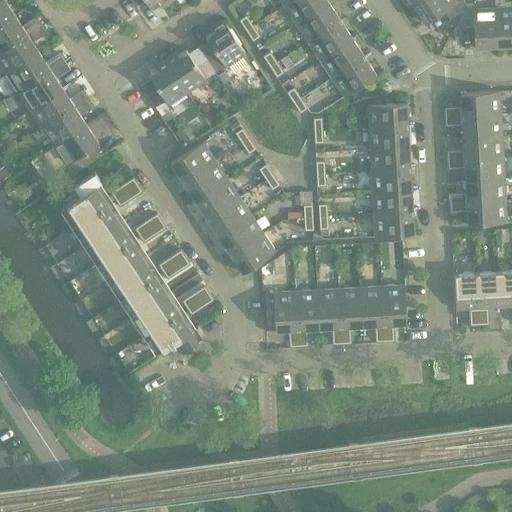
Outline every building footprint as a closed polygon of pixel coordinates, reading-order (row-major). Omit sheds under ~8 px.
[(0,0),(0,26),(16,16),(5,0),(0,0)] [(131,0),(136,6),(145,0),(146,0),(152,9),(159,4),(161,7),(171,0),(131,0)] [(327,0),(292,0),(284,6),(296,24),(329,2),(327,0)] [(457,0),(419,0),(413,4),(425,23),(444,11),(455,27),(466,4),(464,0),(459,0),(458,1),(457,0)] [(329,2),(296,24),(308,42),(341,20),(329,2)] [(466,4),(455,27),(474,26),(475,48),(498,47),(496,8),(474,9),(473,3),(466,4)] [(511,6),(496,8),(498,47),(511,46),(511,6)] [(240,20),(247,31),(254,26),(247,15),(240,20)] [(16,16),(0,26),(0,52),(28,34),(16,16)] [(26,24),(31,32),(42,25),(36,17),(26,24)] [(341,20),(308,42),(320,60),(353,38),(341,20)] [(209,40),(199,47),(216,72),(246,53),(225,21),(212,29),(214,31),(206,37),(209,40)] [(31,32),(36,40),(47,33),(42,25),(31,32)] [(254,26),(247,31),(253,41),(261,36),(254,26)] [(28,34),(0,52),(0,63),(7,74),(39,52),(28,34)] [(353,38),(320,60),(332,78),(365,56),(353,38)] [(177,52),(166,59),(187,91),(216,72),(199,47),(189,53),(187,49),(179,54),(177,52)] [(263,56),(270,67),(278,62),(271,51),(263,56)] [(39,52),(7,74),(18,92),(51,70),(39,52)] [(50,60),(55,68),(65,61),(60,53),(50,60)] [(365,56),(332,78),(344,96),(377,75),(365,56)] [(187,91),(166,59),(155,67),(157,69),(149,74),(152,78),(142,85),(158,110),(187,91)] [(55,68),(60,76),(71,69),(65,61),(55,68)] [(278,62),(270,67),(277,77),(285,72),(278,62)] [(51,70),(18,92),(30,110),(63,88),(51,70)] [(225,71),(219,74),(225,84),(231,80),(225,71)] [(287,92),(294,103),(301,98),(294,87),(287,92)] [(63,88),(30,110),(42,128),(75,106),(63,88)] [(73,96),(79,104),(89,97),(84,89),(73,96)] [(461,93),(462,116),(501,114),(500,91),(461,93)] [(89,97),(79,104),(75,106),(42,128),(54,146),(87,124),(80,114),(94,105),(89,97)] [(301,98),(294,103),(301,113),(308,108),(301,98)] [(368,105),(369,127),(408,125),(407,103),(368,105)] [(458,116),(457,106),(445,107),(445,117),(458,116)] [(501,114),(462,116),(463,137),(503,135),(501,114)] [(458,126),(458,116),(445,117),(446,126),(458,126)] [(314,118),(315,131),(323,130),(323,118),(314,118)] [(87,124),(54,146),(66,164),(61,167),(68,178),(87,165),(80,156),(99,143),(87,124)] [(189,124),(177,133),(183,142),(196,134),(189,124)] [(408,125),(369,127),(370,149),(410,147),(408,125)] [(235,133),(242,143),(250,138),(243,128),(235,133)] [(323,130),(315,131),(315,143),(324,143),(323,130)] [(463,137),(464,159),(504,157),(503,135),(463,137)] [(250,138),(242,143),(249,154),(257,149),(250,138)] [(171,163),(183,182),(216,160),(204,142),(171,163)] [(410,147),(370,149),(372,171),(411,168),(410,147)] [(460,159),(460,150),(447,150),(448,160),(460,159)] [(504,157),(464,159),(466,180),(505,178),(504,157)] [(461,169),(460,159),(448,160),(448,169),(461,169)] [(216,160),(183,182),(195,200),(228,179),(216,160)] [(316,161),(317,174),(326,173),(325,161),(316,161)] [(259,169),(266,179),(273,175),(266,164),(259,169)] [(3,166),(0,168),(0,181),(9,175),(3,166)] [(411,168),(372,171),(373,192),(412,190),(411,168)] [(81,195),(67,204),(79,224),(109,204),(97,185),(102,182),(96,172),(75,186),(81,195)] [(326,173),(317,174),(318,186),(327,186),(326,173)] [(273,175),(266,179),(273,190),(280,185),(273,175)] [(134,177),(123,184),(128,191),(139,184),(134,177)] [(466,180),(467,202),(506,200),(505,178),(466,180)] [(7,179),(1,183),(9,194),(14,190),(7,179)] [(228,179),(195,200),(207,218),(240,196),(228,179)] [(111,192),(116,199),(128,191),(123,184),(111,192)] [(139,184),(128,191),(133,199),(143,192),(139,184)] [(412,190),(373,192),(374,214),(413,211),(412,190)] [(128,191),(116,199),(121,206),(133,199),(128,191)] [(462,202),(462,193),(450,193),(450,203),(462,202)] [(240,196),(207,218),(219,236),(252,215),(240,196)] [(506,200),(467,202),(468,224),(507,222),(506,200)] [(463,212),(462,202),(450,203),(451,212),(463,212)] [(109,204),(79,224),(91,242),(121,222),(109,204)] [(319,204),(319,217),(328,217),(328,204),(319,204)] [(304,205),(305,218),(313,217),(313,205),(304,205)] [(413,211),(374,214),(375,236),(415,234),(413,211)] [(158,213),(147,220),(152,227),(162,220),(158,213)] [(252,215),(219,236),(231,254),(264,233),(252,215)] [(313,217),(305,218),(305,230),(314,230),(313,217)] [(328,217),(319,217),(320,230),(329,229),(328,217)] [(135,228),(139,235),(152,227),(147,220),(135,228)] [(162,220),(152,227),(156,235),(167,228),(162,220)] [(121,222),(91,242),(103,260),(133,240),(121,222)] [(152,227),(139,235),(144,243),(156,235),(152,227)] [(264,233),(231,254),(243,273),(276,251),(264,233)] [(133,240),(103,260),(115,278),(145,258),(133,240)] [(181,249),(171,256),(175,264),(186,257),(181,249)] [(159,264),(163,272),(175,264),(171,256),(159,264)] [(186,257),(175,264),(180,271),(191,264),(186,257)] [(145,258),(115,278),(127,296),(157,276),(145,258)] [(175,264),(163,272),(168,279),(180,271),(175,264)] [(511,270),(498,271),(501,307),(511,306),(511,270)] [(477,273),(479,308),(501,307),(498,271),(477,273)] [(479,308),(477,273),(454,274),(456,310),(479,308)] [(157,276),(127,296),(139,314),(169,294),(157,276)] [(405,285),(382,286),(384,325),(407,324),(405,285)] [(205,286),(194,292),(199,300),(210,293),(205,286)] [(382,286),(361,287),(363,326),(384,325),(382,286)] [(361,287),(339,288),(341,327),(363,326),(361,287)] [(339,288),(318,290),(320,329),(341,327),(339,288)] [(318,290),(296,291),(298,330),(320,329),(318,290)] [(298,330),(296,291),(274,292),(276,331),(298,330)] [(182,300),(187,308),(199,300),(194,292),(182,300)] [(210,293),(199,300),(204,307),(214,300),(210,293)] [(169,294),(139,314),(150,332),(180,312),(169,294)] [(199,300),(187,308),(192,315),(204,307),(199,300)] [(180,312),(150,332),(163,351),(177,342),(183,351),(206,336),(198,325),(192,329),(180,312)] [(489,312),(479,313),(480,325),(490,324),(489,312)] [(479,313),(470,313),(470,326),(480,325),(479,313)] [(385,329),(375,330),(376,342),(385,342),(385,329)] [(394,329),(385,329),(385,342),(395,341),(394,329)] [(351,331),(342,332),(342,344),(352,344),(351,331)] [(342,332),(332,333),(333,345),(342,344),(342,332)] [(298,334),(289,335),(290,347),(299,347),(298,334)] [(308,334),(298,334),(299,347),(309,346),(308,334)]
